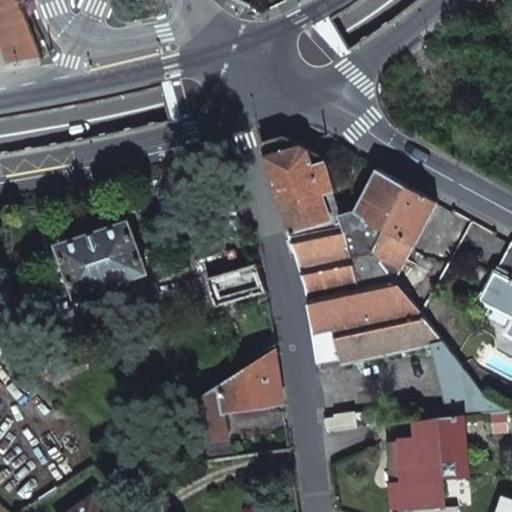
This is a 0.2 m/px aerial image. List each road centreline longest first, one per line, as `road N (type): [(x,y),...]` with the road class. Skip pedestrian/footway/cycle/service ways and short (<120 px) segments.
road 1 (secondary): [(0,134),(169,104),(244,79),(385,0)]
road 2 (residential): [(322,511),(289,296),(229,126)]
road 3 (secondary): [(511,212),(304,96)]
road 4 (secondary): [(0,166),(229,126)]
road 5 (secondary): [(304,96),(355,79),(454,0)]
road 6 (secondary): [(209,55),(57,94)]
road 7 (secondary): [(336,0),(209,55)]
